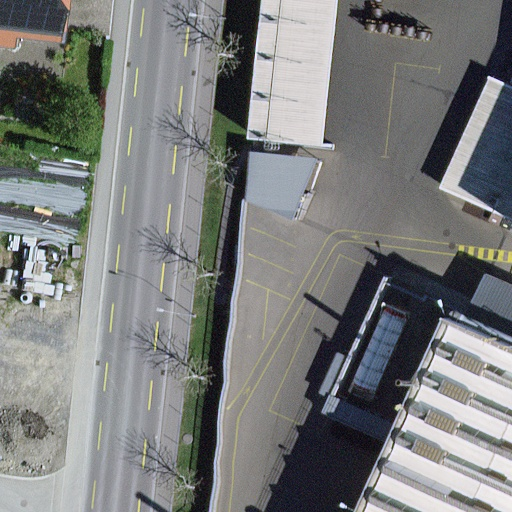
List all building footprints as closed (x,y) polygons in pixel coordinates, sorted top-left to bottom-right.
[(68,0),(0,0),(0,48),(18,51),(20,39),(63,44),(68,0)] [(263,0),(249,140),(325,148),(339,0),(263,0)] [(511,223),(511,61),(502,84),(481,75),(431,187),(511,223)] [(318,160),(252,153),(247,202),(292,221),(318,160)] [(511,511),(511,347),(447,319),(360,511),(511,511)]
